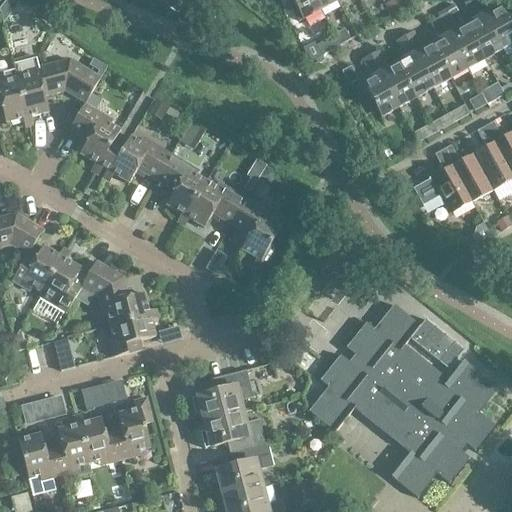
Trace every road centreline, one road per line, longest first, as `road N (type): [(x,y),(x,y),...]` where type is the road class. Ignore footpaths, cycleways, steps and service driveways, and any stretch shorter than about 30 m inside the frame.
road 1 (residential): [(157,359),(237,327),(0,174)]
road 2 (residential): [(195,511),(157,359)]
road 3 (residential): [(12,395),(157,359)]
